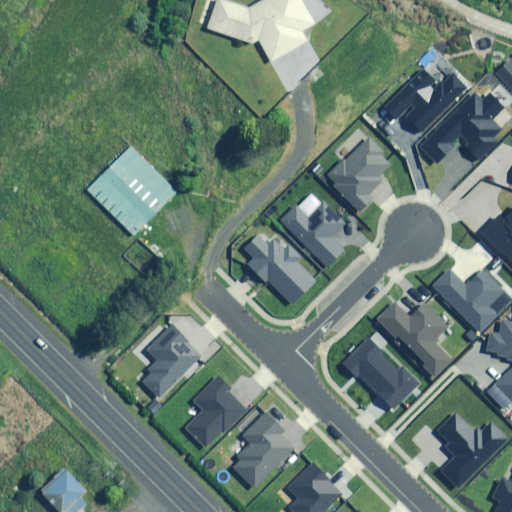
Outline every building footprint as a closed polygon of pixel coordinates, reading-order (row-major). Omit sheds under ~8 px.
[(314,24),(300,0),(262,0),(249,8),(225,0),(215,0),(206,28),(251,44),(258,40),(270,62),(306,41),(301,31),(314,24)] [(511,59),(510,57),(495,71),(511,90),(511,59)] [(423,68),(385,106),(396,117),(411,102),(415,106),(406,114),(421,129),(466,86),(452,72),(434,90),(429,84),(434,79),(423,68)] [(475,91),(420,145),(437,162),(454,145),(451,142),(461,133),(469,141),(466,145),(479,158),(497,140),(493,136),(502,128),(493,118),(505,106),(489,91),(482,98),(475,91)] [(383,150),(369,136),(345,160),(343,158),(328,173),(337,182),(334,184),(360,210),(373,197),(369,193),(383,179),(378,175),(390,163),(380,153),(383,150)] [(176,192),(171,187),(155,171),(130,147),(88,191),(133,236),(176,192)] [(296,204),(281,219),(327,265),(344,249),(331,236),(345,222),(323,200),(308,216),(296,204)] [(500,213),(482,231),(502,251),(503,249),(511,258),(511,209),(504,217),(500,213)] [(258,233),(245,247),(254,257),(248,263),(265,280),(268,278),(292,303),(316,280),(297,261),(301,257),(288,244),(284,248),(273,237),(268,243),(258,233)] [(450,268),(433,285),(479,331),(497,314),(488,305),(504,289),(483,268),(466,285),(450,268)] [(395,301),(378,318),(396,336),(399,333),(426,361),(423,364),(435,375),(451,359),(433,340),(448,326),(424,302),(409,316),(395,301)] [(511,400),(511,320),(502,319),(499,333),(491,331),(487,349),(498,351),(498,354),(508,356),(507,358),(511,358),(511,367),(495,383),(511,400)] [(143,379),(159,396),(201,355),(186,341),(187,340),(172,324),(147,349),(157,359),(148,368),(151,372),(143,379)] [(369,337),(343,363),(356,375),(359,372),(394,407),(419,382),(402,365),(397,370),(379,352),(382,350),(369,337)] [(231,387),(219,375),(194,399),(204,409),(185,427),(205,447),(222,431),(224,433),(247,409),(228,390),(231,387)] [(284,430),(265,412),(243,434),(251,442),(237,456),(241,459),(233,466),(254,487),(295,448),(280,433),(284,430)] [(478,435),(456,412),(438,430),(450,442),(446,445),(456,455),(441,470),(459,487),(508,439),(491,422),(478,435)] [(329,478),(313,462),(279,496),(293,510),(290,511),(323,511),(342,494),(328,479),(329,478)] [(78,511),(92,499),(63,470),(40,493),(59,511),(78,511)] [(511,511),(511,481),(503,477),(493,497),(501,500),(497,509),(496,511),(497,511),(511,511)]
